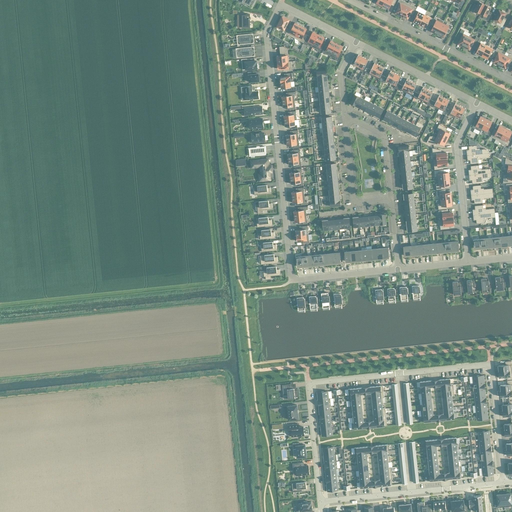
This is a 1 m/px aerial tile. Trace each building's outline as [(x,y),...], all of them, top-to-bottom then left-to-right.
[(396,0),(385,0),(382,6),(388,9),(391,3),(394,4),(396,0)] [(396,13),(397,13),(396,14),(400,16),(400,15),(401,16),(408,3),(401,0),(398,0),(396,5),(399,6),(396,13)] [(454,0),(453,1),(459,4),(457,7),(460,8),(464,1),(460,0),(454,0)] [(485,5),(479,2),(476,7),(473,6),(470,12),(475,15),(477,12),(480,14),(481,12),(485,5)] [(408,3),(401,16),(402,16),(402,17),(406,19),(406,18),(407,19),(410,12),(413,14),(416,7),(408,3)] [(485,5),(481,12),(485,14),(483,16),(489,19),(492,13),(489,11),(491,8),(485,5)] [(424,15),(415,10),(412,16),(416,18),(414,22),(419,25),(424,15)] [(502,19),(505,13),(504,13),(505,12),(502,10),(501,11),(499,10),(494,20),(498,22),(497,25),(502,28),(505,21),(502,19)] [(239,15),(239,27),(250,27),(250,15),(239,15)] [(424,15),(419,25),(425,28),(427,23),(430,25),(431,23),(433,19),(424,15)] [(282,17),(277,27),(283,30),(282,33),(285,34),(288,29),(285,28),(289,20),(282,17)] [(431,23),(434,24),(431,31),(437,34),(442,23),(439,22),(440,20),(434,17),(433,19),(431,23)] [(294,38),(300,26),(295,23),(292,27),(289,26),(285,34),(294,38)] [(442,23),(437,34),(443,37),(446,30),(449,32),(452,26),(447,23),(446,25),(442,23)] [(306,29),(300,26),(294,38),(303,43),(306,37),(303,35),(306,29)] [(460,46),(463,48),(469,37),(463,34),(464,31),(461,29),(457,37),(460,39),(458,44),(460,45),(460,46)] [(307,45),(312,47),(318,35),(313,32),(310,37),(307,35),(303,44),(307,46),(307,45)] [(237,45),(253,43),(253,44),(253,43),(253,39),(252,35),(253,34),(236,36),(237,36),(237,44),(237,45)] [(321,44),(322,42),(324,38),(318,35),(312,47),(317,50),(317,51),(320,52),(324,45),(321,44)] [(469,37),(463,48),(466,49),(467,48),(469,50),(472,45),(473,45),(475,46),(478,41),(479,38),(476,37),(474,39),(469,37)] [(322,52),(330,56),(336,44),(331,41),(328,47),(325,46),(322,52)] [(478,41),(475,46),(474,47),(478,49),(476,53),(481,56),(486,46),(478,41)] [(342,47),(336,44),(330,56),(335,59),(335,60),(338,61),(342,53),(339,52),(342,47)] [(486,46),(481,56),(487,59),(488,56),(491,58),(493,54),(495,50),(486,46)] [(254,51),(254,47),(253,47),(235,49),(236,49),(237,58),(236,58),(255,56),(254,56),(254,51)] [(277,56),(277,63),(289,62),(287,49),(282,47),(279,47),(280,54),(281,56),(277,56)] [(497,48),(495,50),(493,54),(497,56),(493,62),(494,62),(494,63),(498,65),(498,64),(499,65),(504,55),(501,53),(502,51),(497,48)] [(504,55),(499,65),(500,65),(500,66),(504,68),(504,67),(505,68),(508,61),(511,63),(511,61),(511,55),(509,54),(508,56),(504,55)] [(358,67),(363,57),(358,55),(353,64),(358,67)] [(363,57),(358,67),(361,68),(360,70),(362,72),(368,60),(363,57)] [(257,68),(257,64),(256,64),(256,61),(254,61),(254,58),(247,59),(248,62),(245,62),(246,70),(247,69),(247,70),(251,70),(250,69),(257,68)] [(289,62),(277,63),(278,69),(285,69),(285,72),(292,71),(291,61),(289,62)] [(374,77),(379,65),(374,63),(371,70),(368,68),(365,73),(368,75),(369,74),(374,77)] [(378,80),(381,82),(384,76),(381,75),(384,68),(379,65),(374,77),(378,79),(378,80)] [(256,71),(247,72),(248,75),(249,75),(249,82),(260,81),(260,77),(259,77),(258,74),(256,74),(256,71)] [(391,83),(395,74),(390,71),(387,78),(384,76),(381,82),(385,83),(386,81),(391,83)] [(280,83),(292,82),(292,73),(285,74),(286,77),(280,77),(280,78),(279,79),(279,82),(279,83),(280,82),(280,83)] [(397,90),(400,84),(397,83),(400,76),(395,74),(391,83),(395,86),(394,88),(397,90)] [(403,86),(400,84),(397,90),(401,91),(401,90),(406,93),(412,82),(406,79),(403,86)] [(292,82),(280,83),(279,84),(280,87),(281,87),(281,88),(285,88),(287,88),(287,91),(296,90),(296,87),(291,87),(290,82),(292,82)] [(412,82),(406,93),(411,95),(410,96),(414,98),(416,93),(413,91),(417,84),(412,82)] [(254,90),(252,90),(252,86),(246,87),(245,87),(241,87),(241,88),(242,93),(241,93),(245,93),(246,100),(245,100),(246,100),(250,100),(253,100),(259,99),(258,93),(258,91),(254,91),(254,90)] [(417,99),(422,101),(428,90),(423,87),(419,94),(416,93),(414,98),(417,99)] [(430,106),(432,101),(429,99),(433,92),(428,90),(422,101),(423,101),(427,103),(426,104),(430,106)] [(281,102),(294,101),(294,95),(296,95),(295,92),(287,93),(287,96),(282,96),(282,97),(282,98),(281,98),(281,102)] [(355,106),(359,97),(354,95),(350,103),(355,106)] [(438,109),(444,98),(439,95),(435,102),(432,101),(430,106),(433,108),(434,107),(438,109)] [(359,97),(355,106),(360,108),(364,99),(359,97)] [(445,115),(448,110),(445,108),(449,100),(444,98),(438,109),(443,111),(442,114),(445,115)] [(364,99),(360,108),(364,111),(369,102),(364,99)] [(294,101),(281,102),(282,106),(283,106),(283,107),(283,108),(289,107),(289,110),(295,109),(294,101)] [(369,102),(364,111),(369,113),(373,104),(369,102)] [(373,104),(369,113),(374,115),(378,107),(373,104)] [(455,104),(450,113),(449,115),(454,118),(455,116),(460,106),(455,104)] [(465,109),(460,106),(455,116),(460,118),(465,109)] [(262,107),(246,108),(246,116),(262,114),(262,107)] [(383,109),(378,107),(374,115),(379,118),(383,109)] [(283,117),(283,121),(296,120),(295,111),(289,112),(289,115),(284,115),(284,116),(284,117),(283,117)] [(388,122),(392,113),(387,111),(383,120),(388,122)] [(392,113),(388,122),(392,125),(397,116),(392,113)] [(397,116),(392,125),(397,127),(401,118),(397,116)] [(480,116),(479,120),(477,123),(475,122),(472,127),(480,131),(481,129),(486,119),(485,118),(485,117),(482,116),(482,117),(480,116)] [(401,118),(397,127),(402,129),(406,121),(401,118)] [(263,128),(262,119),(249,120),(250,129),(263,128)] [(488,128),(490,126),(492,122),(490,121),(491,120),(488,119),(487,120),(486,119),(481,129),(484,131),(483,133),(488,136),(491,130),(488,128)] [(296,120),(283,121),(283,125),(285,125),(285,126),(285,127),(291,126),(291,129),(297,128),(297,125),(295,125),(294,120),(296,120)] [(406,132),(411,123),(406,121),(402,129),(406,132)] [(411,134),(416,125),(411,123),(406,132),(411,134)] [(435,133),(447,139),(450,133),(444,130),(445,128),(439,124),(436,130),(438,131),(437,134),(435,133)] [(416,125),(411,134),(416,137),(420,128),(416,125)] [(499,141),(505,129),(500,126),(496,132),(494,131),(491,137),(499,141)] [(511,132),(505,129),(499,141),(508,145),(511,139),(508,138),(511,132)] [(297,130),(291,131),(291,134),(286,135),(286,136),(285,136),(285,140),(298,139),(297,130)] [(251,134),(252,143),(264,142),(263,133),(251,134)] [(447,139),(435,133),(434,133),(438,135),(436,138),(433,136),(430,136),(426,143),(436,145),(438,142),(444,145),(447,139)] [(293,145),(293,148),(299,148),(298,139),(285,140),(285,145),(287,144),(287,145),(287,146),(293,145)] [(467,155),(488,153),(488,151),(484,149),(480,150),(480,149),(477,149),(476,145),(468,146),(469,150),(466,150),(467,155)] [(250,148),(251,156),(249,156),(266,155),(265,147),(248,148),(248,149),(250,148)] [(433,160),(447,159),(446,153),(441,153),(440,153),(439,150),(432,148),(433,157),(435,157),(436,160),(433,160)] [(288,159),(300,158),(299,149),(293,150),(293,153),(287,154),(288,154),(286,155),(287,159),(286,159),(288,159)] [(467,156),(467,161),(470,161),(470,164),(478,163),(478,160),(481,160),(481,159),(489,158),(488,153),(467,155),(467,156)] [(289,165),(294,164),(295,167),(301,167),(300,158),(288,159),(288,160),(287,160),(287,164),(289,164),(289,165)] [(267,180),(270,180),(269,172),(271,172),(271,165),(268,165),(268,159),(268,160),(268,159),(266,159),(266,160),(266,159),(250,161),(251,168),(260,167),(260,174),(259,174),(259,175),(258,175),(259,178),(259,181),(263,181),(263,180),(263,181),(267,180)] [(441,166),(443,166),(448,165),(447,159),(433,160),(434,170),(441,169),(441,166)] [(471,170),(468,170),(469,175),(491,173),(490,169),(482,169),(482,168),(479,169),(478,165),(470,166),(471,170)] [(295,169),(295,172),(289,173),(290,173),(290,174),(288,174),(289,178),(302,177),(301,177),(301,172),(302,172),(301,168),(295,169)] [(448,172),(443,173),(442,173),(441,170),(434,171),(435,177),(437,176),(438,180),(449,179),(448,172)] [(511,172),(506,172),(506,175),(504,175),(503,183),(510,183),(510,179),(511,178),(511,172)] [(491,176),(491,173),(469,175),(469,181),(472,180),(472,184),(483,183),(483,178),(491,178),(491,176)] [(302,177),(289,178),(289,183),(291,183),(291,184),(296,183),(297,186),(303,186),(303,183),(302,177)] [(449,179),(438,180),(438,184),(436,184),(436,190),(443,189),(443,186),(445,186),(450,185),(449,179)] [(266,185),(257,186),(257,189),(254,189),(254,195),(271,194),(270,188),(267,188),(267,185),(266,185)] [(471,195),(493,193),(492,188),(484,189),(484,188),(481,189),(481,185),(472,186),(473,190),(470,190),(471,195)] [(290,193),(291,198),(304,196),(303,188),(297,188),(297,191),(291,192),(292,192),(292,193),(290,193)] [(440,200),(451,199),(450,192),(445,193),(444,193),(443,190),(436,191),(437,197),(439,196),(440,200)] [(493,198),(493,193),(471,195),(471,201),(474,200),(474,204),(482,203),(482,200),(485,199),(485,198),(493,198)] [(305,201),(304,196),(291,198),(291,202),(293,202),(293,203),(298,202),(299,205),(307,205),(307,201),(305,201)] [(445,206),(447,206),(452,205),(451,199),(440,200),(440,203),(438,204),(438,210),(445,209),(445,206)] [(255,205),(257,205),(258,214),(263,213),(262,210),(272,209),(272,203),(269,204),(268,201),(259,202),(259,205),(255,205)] [(475,209),(472,210),(473,215),(495,213),(494,208),(486,209),(486,208),(483,209),(483,205),(474,206),(475,209)] [(307,207),(299,207),(299,210),(293,211),(294,211),(294,212),(292,212),(293,217),(306,215),(306,210),(308,210),(307,207)] [(438,211),(439,220),(453,219),(452,212),(448,213),(446,213),(446,210),(438,211)] [(473,215),(473,220),(476,220),(476,224),(484,223),(484,220),(487,219),(487,218),(495,217),(495,213),(473,215)] [(307,221),(306,215),(293,217),(293,221),(294,221),(295,222),(294,222),(300,222),(301,225),(307,224),(307,221)] [(268,218),(267,217),(256,218),(257,227),(272,226),(271,220),(268,220),(268,217),(268,218)] [(454,225),(453,219),(439,220),(440,230),(447,229),(447,226),(449,226),(454,225)] [(306,235),(306,234),(305,229),(308,229),(307,226),(301,226),(301,229),(295,230),(296,230),(296,231),(294,231),(295,235),(294,235),(296,235),(296,236),(306,235)] [(271,229),(269,229),(261,230),(261,233),(259,234),(260,240),(275,238),(274,232),(272,232),(271,229)] [(297,241),(301,241),(302,241),(303,244),(309,243),(308,234),(306,234),(306,235),(296,236),(294,236),(294,237),(295,236),(295,240),(297,240),(297,241)] [(384,238),(381,238),(382,241),(382,247),(385,247),(384,243),(385,241),(390,240),(390,237),(384,238)] [(481,249),(480,239),(473,240),(473,243),(473,245),(474,245),(474,248),(474,249),(478,248),(478,249),(480,249),(480,250),(480,249),(481,249)] [(451,242),(452,252),(453,252),(455,252),(454,251),(459,250),(458,246),(459,246),(459,244),(458,244),(458,241),(451,242)] [(276,244),(273,245),(273,242),(272,242),(271,242),(263,243),(263,246),(261,246),(262,252),(276,250),(276,244)] [(411,256),(410,246),(403,247),(404,250),(403,250),(404,252),(404,255),(404,256),(409,255),(409,256),(410,256),(410,257),(411,257),(411,256)] [(277,257),(274,257),(274,255),(273,255),(273,254),(258,256),(260,256),(261,265),(278,263),(277,257)] [(279,269),(276,270),(276,267),(275,267),(266,267),(267,270),(262,271),(263,271),(264,277),(265,277),(265,280),(271,279),(270,276),(280,275),(279,269)] [(495,277),(496,288),(496,291),(504,290),(504,288),(505,288),(505,282),(504,282),(504,279),(503,280),(503,278),(500,278),(500,277),(495,277)] [(488,279),(486,280),(486,278),(481,279),(482,290),(482,292),(487,291),(487,290),(490,289),(490,285),(489,285),(488,279)] [(467,280),(468,291),(467,291),(468,293),(473,293),(473,291),(474,291),(473,287),(475,287),(474,281),(472,281),(471,280),(467,280)] [(462,286),(461,286),(461,283),(460,283),(460,282),(457,282),(457,281),(452,282),(453,293),(453,295),(461,294),(461,292),(463,292),(462,286)] [(419,292),(420,292),(420,286),(419,287),(419,285),(412,286),(412,293),(411,293),(412,293),(413,299),(419,298),(420,300),(419,292)] [(399,295),(400,294),(401,300),(407,300),(407,302),(408,302),(407,294),(408,294),(407,288),(406,288),(406,287),(399,287),(400,294),(399,294),(399,295)] [(395,295),(396,295),(395,289),(394,289),(394,288),(387,289),(388,295),(387,295),(387,296),(388,296),(389,301),(395,301),(395,303),(395,295)] [(375,297),(376,297),(376,303),(383,302),(383,304),(383,300),(384,299),(383,290),(382,290),(382,289),(375,290),(376,297),(375,297)] [(329,310),(329,302),(330,302),(329,296),(328,296),(328,293),(321,293),(322,300),(321,300),(321,301),(322,300),(322,308),(329,308),(329,310)] [(341,304),(342,304),(341,295),(340,295),(340,293),(333,294),(334,301),(333,301),(334,301),(335,307),(341,306),(341,308),(342,308),(341,304)] [(317,311),(316,303),(317,303),(317,297),(316,297),(316,296),(309,297),(310,303),(309,303),(309,304),(310,304),(310,310),(317,309),(317,311)] [(304,312),(305,312),(304,307),(305,307),(305,298),(304,298),(303,297),(297,298),(297,305),(296,305),(297,305),(298,311),(304,310),(304,312)] [(505,365),(498,366),(499,371),(498,371),(498,372),(511,370),(511,365),(511,361),(505,362),(505,365)] [(511,373),(511,370),(498,372),(499,378),(507,377),(507,380),(511,379),(511,373)] [(473,384),(472,384),(484,383),(483,375),(472,377),(473,384)] [(507,385),(500,385),(501,391),(500,391),(511,390),(511,380),(507,381),(507,385)] [(484,383),(472,384),(472,388),(473,391),(485,390),(484,383)] [(290,384),(282,385),(283,394),(288,394),(288,398),(288,399),(295,398),(294,397),(298,396),(297,389),(296,389),(290,389),(290,384)] [(485,390),(473,391),(473,392),(474,391),(475,398),(485,397),(485,390)] [(511,390),(500,391),(501,397),(509,396),(509,400),(511,399),(511,390)] [(328,391),(317,392),(318,400),(330,399),(330,398),(328,399),(328,391)] [(485,397),(475,398),(475,405),(486,404),(485,397)] [(330,399),(318,400),(318,406),(318,407),(330,406),(330,399)] [(509,404),(502,405),(503,411),(502,411),(511,409),(511,400),(509,401),(509,404)] [(486,404),(475,405),(476,413),(487,411),(486,404)] [(287,408),(284,409),(285,418),(288,418),(289,420),(298,419),(297,405),(287,406),(287,408)] [(330,406),(318,407),(319,414),(330,413),(329,406),(330,406)] [(511,409),(502,411),(503,417),(511,416),(511,419),(511,409)] [(487,411),(476,413),(477,420),(488,419),(487,411)] [(330,413),(319,414),(320,421),(332,420),(331,420),(330,413)] [(332,420),(320,421),(320,429),(333,427),(332,420)] [(297,424),(288,425),(288,432),(291,432),(292,437),(304,436),(303,427),(299,427),(298,424),(297,424)] [(333,427),(320,429),(321,430),(321,436),(332,435),(332,428),(333,428),(333,427)] [(489,431),(478,432),(479,439),(490,438),(489,431)] [(490,438),(479,439),(479,447),(490,446),(490,438)] [(299,443),(293,443),(293,449),(296,448),(297,458),(306,457),(306,452),(305,450),(306,450),(306,449),(305,449),(305,445),(299,445),(299,443)] [(480,454),(479,454),(491,453),(490,446),(479,447),(480,454)] [(333,447),(323,448),(323,455),(335,454),(334,454),(333,447)] [(491,453),(479,454),(480,461),(492,460),(491,453)] [(335,454),(323,455),(324,463),(336,461),(336,458),(335,454)] [(492,460),(480,461),(481,461),(482,468),(493,467),(492,460)] [(336,461),(324,463),(325,470),(337,468),(337,465),(336,461)] [(303,463),(293,464),(293,471),(296,470),(296,476),(309,474),(308,466),(304,466),(303,463)] [(493,467),(482,468),(482,476),(493,474),(493,467)] [(337,468),(325,470),(326,477),(336,476),(336,469),(337,469),(337,468)] [(336,476),(326,477),(326,484),(337,483),(336,476)] [(304,482),(292,483),(293,492),(310,491),(309,485),(306,485),(306,482),(305,482),(304,482)] [(337,483),(326,484),(327,492),(338,490),(337,483)] [(497,499),(494,500),(495,508),(498,507),(505,506),(503,493),(503,494),(501,494),(496,495),(497,499)] [(504,493),(503,493),(505,506),(511,506),(511,505),(511,497),(511,498),(511,493),(506,494),(504,494),(504,493)] [(474,500),(469,501),(469,508),(475,507),(476,511),(483,511),(481,495),(474,496),(474,500)] [(463,500),(451,501),(452,511),(464,510),(464,511),(467,511),(467,505),(463,505),(463,503),(463,500)] [(445,501),(433,503),(434,511),(446,509),(445,501)] [(298,511),(296,511),(304,511),(304,510),(312,510),(311,505),(311,502),(307,503),(307,502),(303,502),(303,503),(297,504),(298,511)] [(424,502),(417,503),(418,511),(425,511),(427,511),(429,511),(431,511),(430,505),(426,505),(426,506),(424,506),(424,505),(424,502)]
